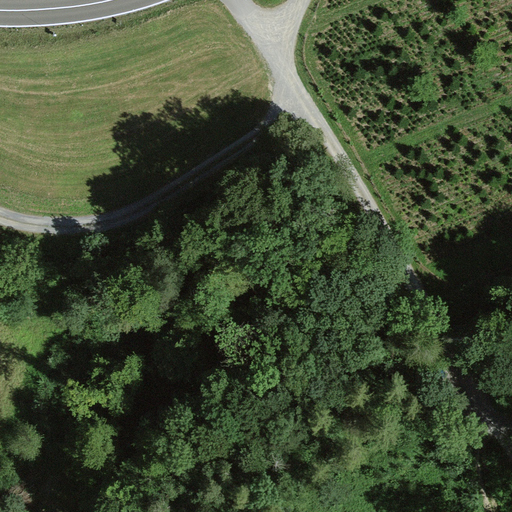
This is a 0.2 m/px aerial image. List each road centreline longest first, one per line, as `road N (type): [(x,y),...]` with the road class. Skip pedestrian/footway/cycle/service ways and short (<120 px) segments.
road 1 (track): [(0,212),(32,226),(94,228),(150,206),(304,109),(277,49),(242,0)]
road 2 (track): [(511,451),(485,425),(304,109)]
